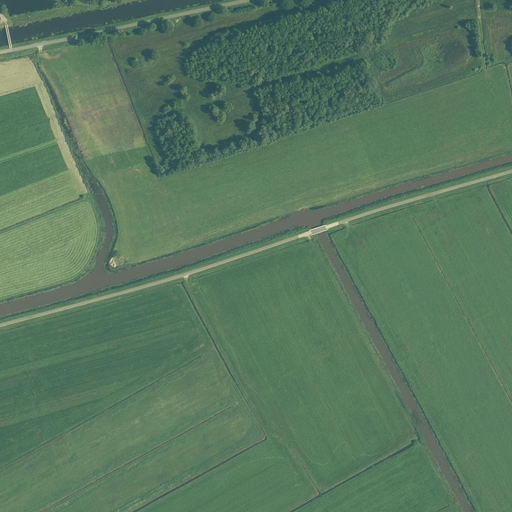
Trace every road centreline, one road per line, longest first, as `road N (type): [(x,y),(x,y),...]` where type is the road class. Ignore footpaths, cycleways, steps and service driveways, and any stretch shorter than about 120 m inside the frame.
road 1 (unclassified): [(511,171),(0,326)]
road 2 (unclassified): [(0,52),(252,0)]
